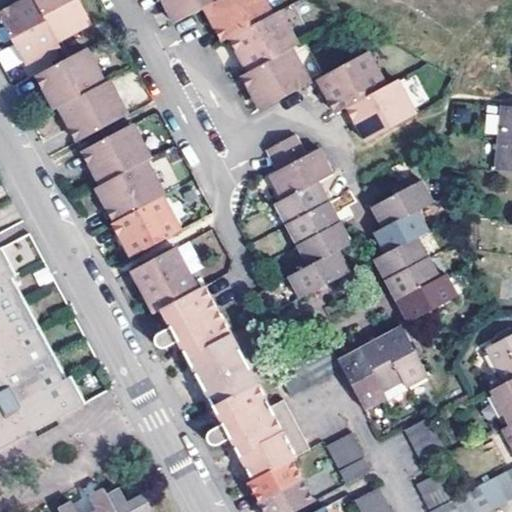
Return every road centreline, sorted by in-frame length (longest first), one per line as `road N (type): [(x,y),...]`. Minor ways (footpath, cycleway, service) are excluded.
road 1 (residential): [(0,125),(206,511)]
road 2 (residential): [(214,172),(244,157),(185,39),(151,56)]
road 3 (residential): [(151,56),(214,172)]
